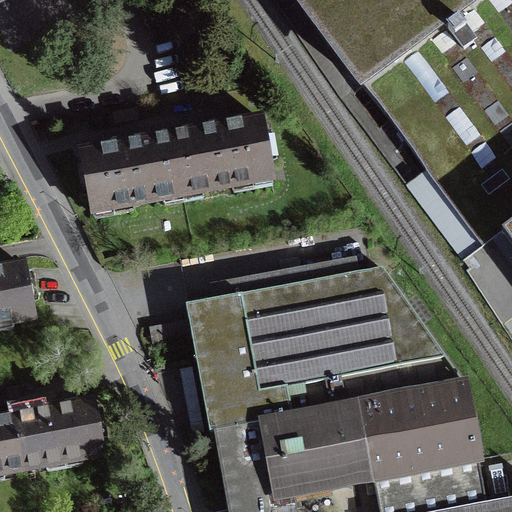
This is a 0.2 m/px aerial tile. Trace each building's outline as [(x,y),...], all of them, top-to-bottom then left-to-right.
[(501,232),(511,224),(511,0),(297,0),(483,247),(501,232)] [(172,137),(183,196),(273,179),(262,120),(221,127),(172,137)] [(85,173),(92,213),(183,196),(172,137),(120,147),(81,154),(85,173)] [(511,224),(501,232),(511,246),(511,224)] [(0,271),(0,324),(35,318),(25,267),(0,271)] [(511,511),(511,499),(487,504),(480,466),(465,385),(461,380),(382,270),(187,306),(210,433),(214,432),(228,511),(297,511),(295,498),(294,495),(370,482),(374,481),(375,486),(379,511),(511,511)] [(186,320),(150,327),(153,344),(189,337),(186,320)] [(203,431),(191,368),(181,370),(192,433),(203,431)] [(104,454),(94,402),(15,417),(25,469),(104,454)] [(15,417),(0,420),(0,473),(25,469),(15,417)] [(511,461),(496,462),(497,487),(511,486),(511,461)]
